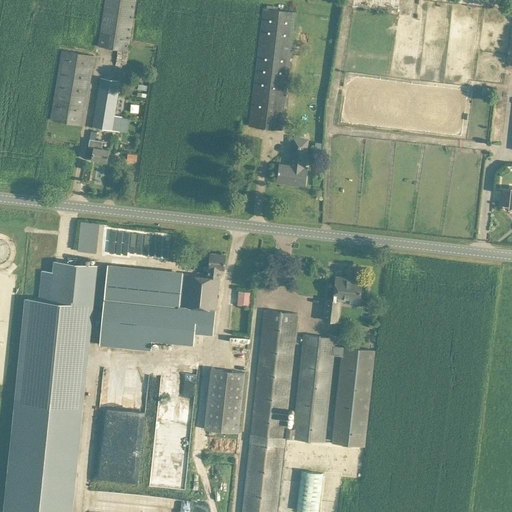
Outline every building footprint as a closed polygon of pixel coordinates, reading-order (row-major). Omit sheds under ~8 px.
[(105,0),(98,46),(128,51),(135,0),(105,0)] [(359,0),(359,6),(397,10),(398,0),(359,0)] [(281,129),(296,12),(278,10),(278,6),(267,5),(266,8),(264,8),(249,125),(281,129)] [(399,15),(398,23),(410,25),(411,17),(399,15)] [(62,50),(50,120),(83,125),(84,115),(95,56),(62,50)] [(131,89),(132,81),(131,80),(132,74),(124,72),(123,80),(127,81),(126,88),(131,89)] [(120,80),(101,78),(92,127),(119,131),(122,116),(115,115),(120,80)] [(95,140),(96,134),(97,132),(92,131),(91,133),(88,146),(94,147),(92,159),(107,161),(109,149),(101,148),(102,141),(95,140)] [(299,150),(297,166),(280,164),(278,181),(305,185),(309,152),(299,150)] [(511,191),(503,191),(502,204),(510,205),(510,208),(511,208),(511,191)] [(109,235),(109,247),(146,250),(146,244),(141,244),(141,239),(135,238),(135,236),(109,235)] [(207,276),(108,266),(100,344),(143,349),(144,339),(193,344),(194,332),(213,334),(220,269),(224,269),(226,254),(210,253),(207,276)] [(66,511),(92,265),(64,262),(55,261),(51,301),(27,298),(3,511),(66,511)] [(341,299),(337,299),(337,297),(360,299),(362,282),(352,281),(352,278),(336,277),(334,300),(326,299),(324,320),(338,321),(341,299)] [(251,305),(251,291),(237,290),(236,304),(251,305)] [(277,511),(286,437),(325,442),(335,355),(341,355),(332,442),(364,446),(374,350),(334,345),(335,337),(304,334),(294,428),(285,427),(296,323),(297,313),(264,310),(242,511),(277,511)] [(189,432),(198,364),(184,362),(179,402),(175,402),(172,422),(172,427),(161,425),(161,428),(189,432)] [(211,368),(205,428),(238,432),(245,371),(211,368)] [(317,511),(323,473),(302,470),(296,510),(315,511),(317,511)]
